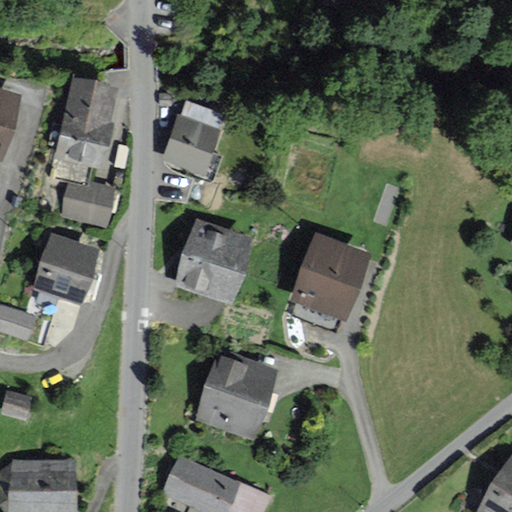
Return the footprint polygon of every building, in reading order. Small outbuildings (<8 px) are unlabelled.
[(351,0),(323,0),(345,12),(351,0)] [(114,88),(78,79),(60,156),(89,163),(103,166),(109,142),(113,126),(105,124),(114,88)] [(19,96),(0,90),(0,156),(1,157),(19,96)] [(223,115),(187,102),(167,160),(203,173),(223,115)] [(114,190),(69,181),(62,218),(107,227),(114,190)] [(250,239),(200,223),(179,284),(230,301),(250,239)] [(367,256),(317,237),(295,298),(345,316),(367,256)] [(94,251),(52,238),(37,287),(79,300),(94,251)] [(33,317),(0,306),(0,332),(25,341),(33,317)] [(273,372),(219,355),(199,418),(253,435),(273,372)] [(224,511),(237,484),(179,458),(162,496),(197,511),(224,511)] [(511,511),(511,459),(480,511),(511,511)] [(73,511),(74,465),(14,463),(12,511),(73,511)]
